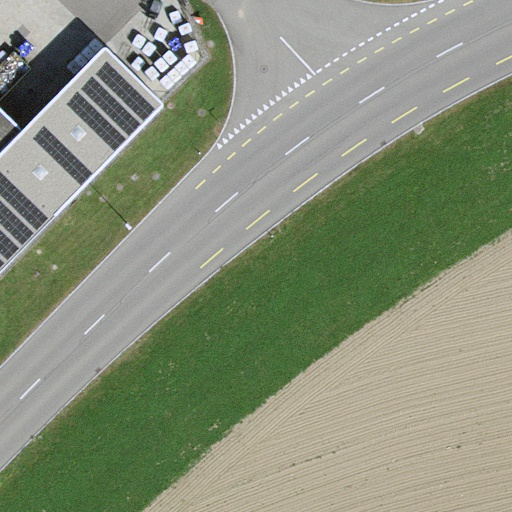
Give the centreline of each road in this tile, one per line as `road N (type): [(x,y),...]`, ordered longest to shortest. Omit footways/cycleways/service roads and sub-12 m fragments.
road 1 (secondary): [(0,413),(182,238),(351,93)]
road 2 (secondary): [(351,93),(511,23)]
road 3 (unclassified): [(238,0),(351,93)]
